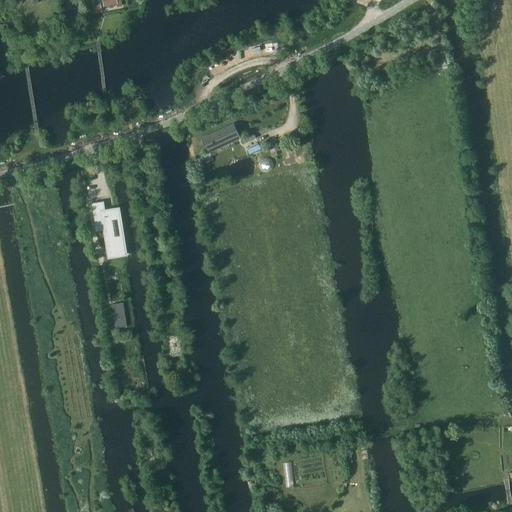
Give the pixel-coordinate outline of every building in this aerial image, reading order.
[(102,0),(104,7),(109,6),(110,8),(113,7),(113,5),(116,4),(117,7),(122,6),(120,0),(102,0)] [(100,3),(93,5),(95,13),(95,12),(95,14),(102,12),(100,3)] [(210,153),(240,138),(233,124),(203,138),(210,153)] [(107,202),(93,204),(97,232),(106,231),(110,257),(121,256),(119,248),(126,247),(120,209),(108,211),(107,202)] [(127,326),(124,303),(112,305),(116,328),(127,326)]
